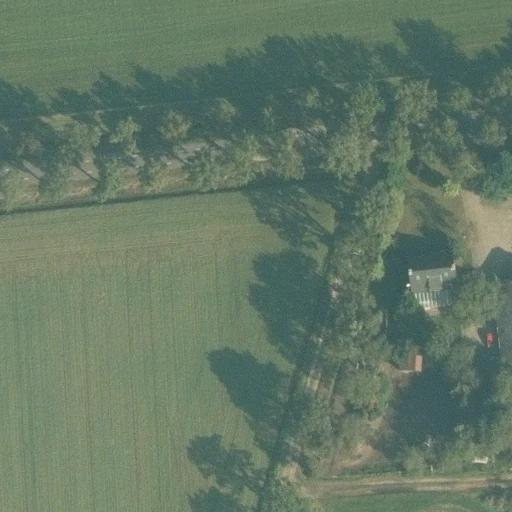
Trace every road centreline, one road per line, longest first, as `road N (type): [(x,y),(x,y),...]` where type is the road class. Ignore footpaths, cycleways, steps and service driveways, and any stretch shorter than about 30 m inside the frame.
road 1 (unclassified): [(511,121),(0,176)]
road 2 (track): [(277,511),(380,136)]
